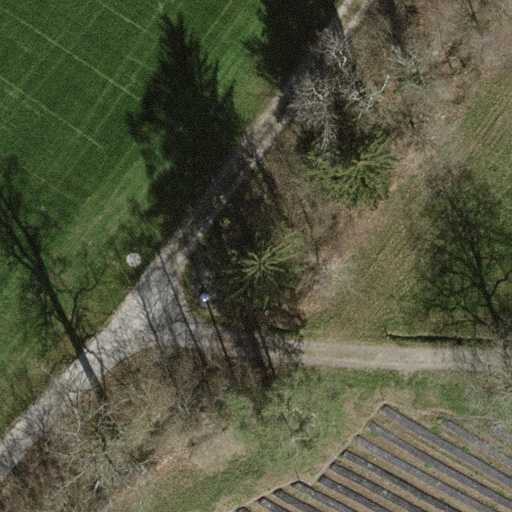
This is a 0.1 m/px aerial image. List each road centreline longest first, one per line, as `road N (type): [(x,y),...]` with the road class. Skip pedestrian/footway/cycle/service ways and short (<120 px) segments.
road 1 (track): [(134,312),(276,356),(511,366)]
road 2 (track): [(134,312),(353,0)]
road 3 (track): [(0,467),(134,312)]
